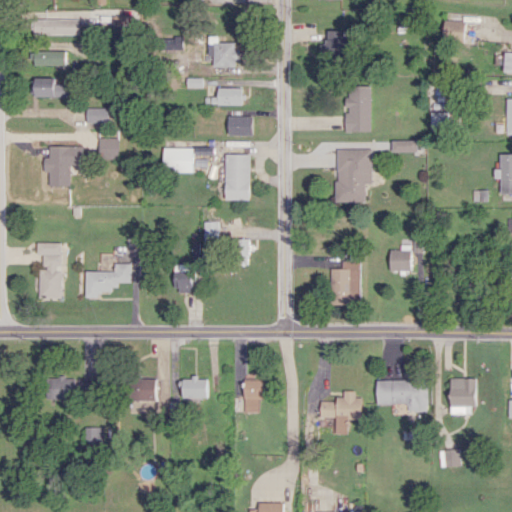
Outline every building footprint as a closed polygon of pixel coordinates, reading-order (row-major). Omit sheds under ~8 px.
[(79,34),(80,14),(38,12),(38,33),(79,34)] [(464,40),(464,21),(444,20),(444,40),(464,40)] [(320,42),(320,57),(353,58),(354,30),(328,29),(328,42),(320,42)] [(237,66),(238,42),(219,42),(219,36),(209,36),(209,56),(214,56),(213,66),(237,66)] [(164,38),(164,49),(184,49),(183,37),(164,38)] [(35,64),(66,65),(67,51),(35,50),(35,64)] [(36,96),(65,96),(65,84),(55,84),(55,78),(37,77),(36,96)] [(371,131),(371,85),(348,85),(348,106),(347,106),(346,131),(371,131)] [(243,87),(219,87),(219,103),(243,104),(243,87)] [(108,107),(86,107),(87,122),(109,121),(108,107)] [(444,126),(444,112),(432,112),(431,126),(444,126)] [(253,134),(252,116),(228,116),(229,134),(253,134)] [(118,133),(118,137),(99,137),(99,159),(118,158),(118,133)] [(415,139),(392,140),(392,151),(416,151),(415,139)] [(70,185),(70,164),(82,164),(82,145),(49,145),(49,156),(44,156),(44,171),(49,171),(49,185),(70,185)] [(194,147),(164,147),(164,171),(193,171),(194,147)] [(372,182),(372,148),(336,149),(337,201),(366,201),(365,182),(372,182)] [(511,152),(501,152),(500,190),(511,190),(511,152)] [(250,154),(225,153),(225,199),(249,199),(250,154)] [(195,166),(208,167),(209,155),(196,154),(195,166)] [(389,270),(424,270),(424,238),(411,238),(411,244),(400,244),(400,249),(389,249),(389,270)] [(61,297),(61,242),(36,242),(36,254),(42,254),(42,267),(38,267),(38,297),(61,297)] [(359,260),(341,260),(341,267),(330,268),(330,304),(359,303),(359,260)] [(131,281),(130,262),(114,263),(114,270),(84,271),(85,297),(99,296),(99,289),(118,289),(118,282),(131,281)] [(173,290),(192,290),(193,264),(174,263),(173,290)] [(182,397),(206,397),(207,377),(191,376),(191,378),(182,378),(182,397)] [(450,413),(474,413),(474,378),(450,377),(450,413)] [(156,378),(133,379),(133,400),(156,400),(156,378)] [(377,404),(426,402),(425,378),(376,380),(377,404)] [(258,411),(257,398),(262,398),(261,379),(242,380),(243,411),(258,411)] [(361,419),(361,397),(354,397),(354,390),(343,390),(343,399),(320,400),(320,417),(335,416),(335,433),(346,433),(346,419),(361,419)] [(102,443),(103,427),(84,426),(84,443),(102,443)] [(440,465),(460,465),(459,449),(440,450),(440,465)] [(282,511),(283,502),(258,501),(258,509),(249,508),(248,511),(282,511)]
